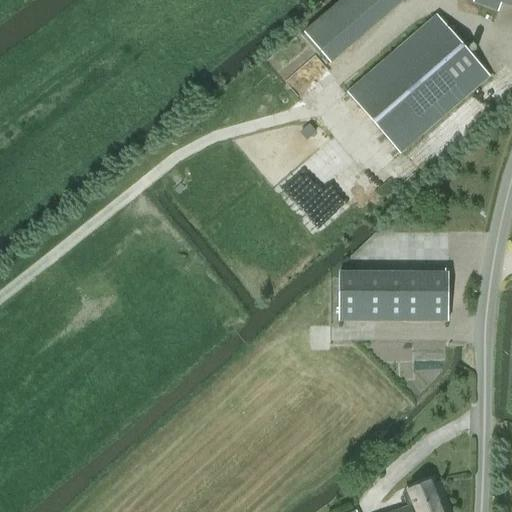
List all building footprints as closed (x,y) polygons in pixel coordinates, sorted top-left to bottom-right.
[(330,66),(397,0),(341,0),(303,39),(330,66)] [(511,0),(475,0),(474,2),(498,11),(502,3),(511,6),(511,0)] [(436,16),(347,93),(400,154),(489,77),(436,16)] [(448,273),(339,273),(339,323),(448,323),(448,273)] [(439,511),(427,481),(403,493),(407,507),(394,511),(439,511)]
